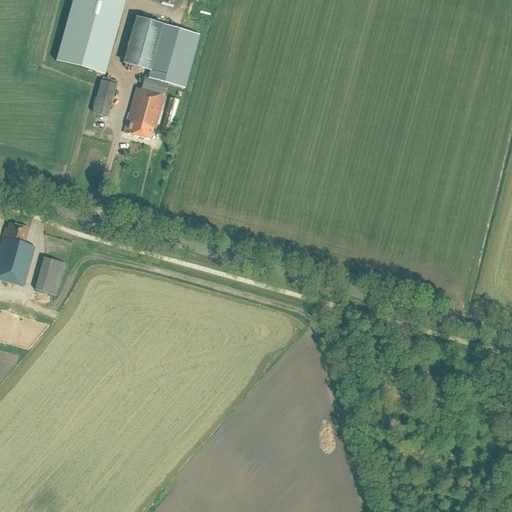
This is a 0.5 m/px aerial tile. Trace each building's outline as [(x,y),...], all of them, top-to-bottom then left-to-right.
[(87,70),(107,0),(65,0),(48,59),(87,70)] [(150,72),(163,26),(137,18),(124,65),(150,72)] [(185,90),(200,36),(164,26),(149,80),(185,90)] [(108,119),(118,84),(102,80),(92,114),(108,119)] [(154,130),(163,97),(134,89),(122,134),(148,141),(152,129),(154,130)] [(170,135),(179,102),(170,99),(161,132),(170,135)] [(29,231),(9,225),(8,230),(5,229),(0,248),(0,281),(24,288),(35,248),(25,245),(29,231)] [(61,294),(66,261),(48,258),(43,292),(61,294)] [(40,317),(39,322),(43,323),(40,333),(46,335),(51,320),(40,317)]
